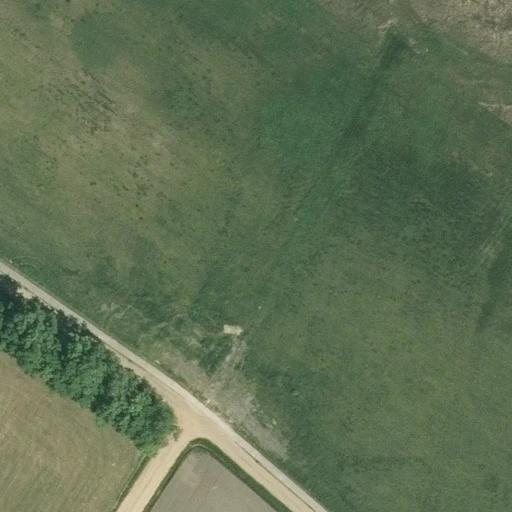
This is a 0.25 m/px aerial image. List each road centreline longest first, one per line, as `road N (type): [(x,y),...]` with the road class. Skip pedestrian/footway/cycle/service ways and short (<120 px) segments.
road 1 (track): [(0,284),(194,419),(302,511)]
road 2 (track): [(132,511),(202,410)]
